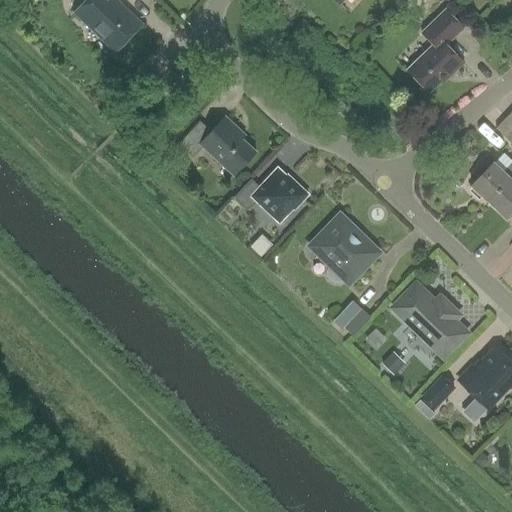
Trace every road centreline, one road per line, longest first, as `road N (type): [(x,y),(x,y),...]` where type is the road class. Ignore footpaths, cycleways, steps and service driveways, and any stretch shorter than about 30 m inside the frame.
road 1 (track): [(413,511),(0,113)]
road 2 (residential): [(381,179),(353,154),(307,135),(192,30)]
road 3 (residential): [(511,308),(381,179)]
road 4 (residential): [(511,80),(381,179)]
